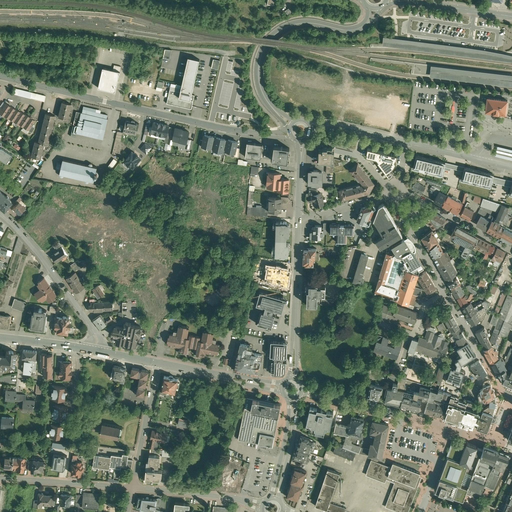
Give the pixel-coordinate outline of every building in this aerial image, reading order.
[(383,37),(382,45),(511,61),(511,55),(506,54),(485,50),(462,47),(433,42),(383,37)] [(172,50),(165,49),(163,58),(170,59),(172,50)] [(200,59),(188,57),(180,92),(179,97),(191,100),(192,94),(200,59)] [(220,61),(214,59),(212,68),(218,69),(220,61)] [(511,74),(431,65),(429,77),(481,83),(511,86),(511,74)] [(103,68),(98,88),(115,92),(120,72),(103,68)] [(37,93),(14,88),(13,94),(35,99),(37,93)] [(180,92),(171,89),(169,96),(168,96),(167,103),(192,109),(195,95),(192,94),(191,100),(179,97),(180,92)] [(46,96),(37,93),(35,99),(44,102),(46,96)] [(507,100),(488,98),(486,112),(506,114),(507,100)] [(71,104),(62,102),(58,117),(67,119),(71,104)] [(2,108),(0,111),(0,113),(4,116),(5,115),(11,106),(10,105),(9,105),(6,103),(2,108)] [(11,106),(5,115),(9,118),(16,109),(14,108),(11,106)] [(16,109),(9,118),(14,121),(20,111),(19,110),(19,111),(16,109)] [(108,115),(83,109),(82,113),(81,112),(81,113),(80,118),(79,117),(79,118),(78,123),(78,122),(78,123),(77,127),(77,128),(76,132),(76,133),(103,139),(104,134),(105,134),(104,134),(106,129),(107,124),(108,119),(107,119),(108,115)] [(14,121),(18,124),(19,124),(25,114),(24,113),(24,114),(20,111),(14,121)] [(25,114),(19,124),(23,127),(30,116),(29,116),(25,114)] [(54,116),(46,114),(38,142),(35,142),(31,157),(40,159),(44,144),(47,145),(54,116)] [(30,116),(23,127),(28,130),(35,120),(31,118),(32,117),(30,116)] [(132,122),(126,120),(123,131),(124,131),(124,130),(132,132),(132,133),(137,134),(139,123),(135,122),(135,121),(132,120),(132,122)] [(161,124),(154,122),(151,132),(159,134),(161,124)] [(169,126),(161,124),(159,134),(166,136),(167,136),(167,134),(169,126)] [(174,135),(173,139),(180,141),(182,130),(175,128),(174,135)] [(189,132),(182,130),(183,130),(182,130),(180,141),(186,143),(187,143),(187,139),(189,132)] [(214,137),(205,135),(204,140),(202,146),(211,148),(213,139),(214,137)] [(225,139),(217,137),(216,140),(214,149),(214,150),(222,152),(223,152),(224,146),(225,139)] [(237,142),(228,140),(227,146),(226,151),(234,153),(235,153),(236,147),(237,142)] [(263,144),(247,142),(245,157),(261,159),(263,144)] [(145,143),(141,149),(147,153),(151,148),(145,143)] [(0,158),(6,162),(11,154),(0,147),(0,146),(0,158)] [(289,148),(274,146),(272,161),(287,163),(289,148)] [(511,148),(498,146),(496,155),(511,159),(511,148)] [(334,148),(323,148),(323,150),(319,150),(319,157),(317,157),(317,162),(326,162),(334,162),(334,148)] [(397,155),(367,148),(366,153),(366,157),(372,158),(376,159),(378,161),(377,162),(389,177),(393,174),(391,170),(392,169),(393,168),(394,166),(395,165),(395,164),(396,163),(396,162),(395,161),(395,160),(396,160),(397,155)] [(132,152),(123,162),(124,164),(128,168),(130,167),(131,166),(133,168),(140,158),(132,152)] [(416,155),(412,168),(442,175),(444,167),(445,162),(416,155)] [(111,168),(117,161),(114,158),(108,166),(111,168)] [(71,161),(68,161),(68,160),(67,160),(67,161),(63,160),(63,159),(62,164),(58,164),(57,168),(61,169),(60,174),(60,175),(61,177),(62,177),(64,176),(64,175),(68,176),(69,176),(72,177),(73,177),(77,178),(81,179),(85,180),(85,181),(86,182),(88,183),(89,182),(89,181),(94,182),(95,178),(96,178),(98,176),(99,174),(97,172),(96,171),(97,167),(93,166),(93,165),(92,164),(90,163),(89,164),(89,165),(84,164),(80,163),(76,163),(76,162),(72,162),(72,161),(71,161)] [(464,167),(445,162),(444,167),(463,171),(464,167)] [(360,185),(357,185),(357,187),(353,188),(352,186),(346,188),(347,189),(343,190),(343,189),(339,190),(342,200),(369,193),(374,184),(358,164),(350,170),(352,173),(353,173),(356,175),(354,176),(358,181),(359,180),(362,183),(363,184),(362,185),(360,186),(360,185)] [(259,167),(251,166),(251,174),(258,175),(259,167)] [(463,171),(461,180),(490,187),(492,182),(493,176),(494,174),(464,167),(463,171)] [(313,171),(309,171),(309,183),(313,183),(313,184),(318,184),(318,183),(322,183),(322,172),(318,171),(318,170),(313,170),(313,171)] [(280,173),(269,173),(269,175),(267,175),(267,184),(268,184),(268,187),(278,188),(278,190),(282,191),(282,190),(285,190),(285,191),(288,191),(289,179),(280,179),(280,173)] [(511,181),(493,176),(492,182),(511,187),(511,181)] [(443,185),(426,179),(425,182),(432,185),(430,190),(438,194),(439,191),(443,185)] [(419,183),(415,180),(411,189),(422,194),(426,187),(419,184),(419,183)] [(12,202),(0,191),(0,205),(4,210),(8,206),(12,202)] [(447,195),(439,191),(438,194),(434,201),(441,205),(447,195)] [(316,194),(313,195),(313,196),(308,197),(310,202),(315,200),(316,207),(324,205),(321,193),(318,194),(316,194)] [(456,201),(447,195),(441,205),(451,210),(456,201)] [(280,198),(269,197),(268,211),(281,212),(281,203),(288,203),(288,202),(289,201),(289,199),(288,198),(288,197),(281,197),(280,198)] [(501,204),(483,199),(481,206),(498,212),(501,204)] [(462,204),(456,201),(451,210),(457,214),(462,204)] [(17,203),(13,208),(19,214),(25,208),(19,202),(17,203)] [(402,235),(384,205),(383,205),(383,204),(382,204),(379,206),(379,207),(373,220),(383,236),(376,241),(380,248),(381,248),(402,235)] [(509,207),(501,204),(498,212),(495,219),(494,222),(505,227),(508,221),(511,214),(511,207),(509,206),(509,207)] [(361,208),(357,220),(368,225),(375,208),(372,205),(361,208)] [(467,208),(465,206),(460,215),(469,220),(474,211),(467,208)] [(435,213),(426,218),(433,229),(434,228),(446,219),(435,213)] [(491,222),(481,217),(476,225),(487,230),(491,222)] [(447,220),(439,226),(442,230),(452,222),(447,220)] [(289,230),(290,223),(286,223),(281,222),(281,223),(276,223),(275,247),(272,247),(272,254),(275,254),(275,256),(279,256),(279,257),(285,257),(285,256),(288,256),(289,250),(289,243),(287,243),(287,236),(289,236),(289,230)] [(505,227),(494,222),(493,223),(491,222),(487,230),(499,237),(504,228),(505,227)] [(337,234),(336,242),(346,243),(347,234),(354,234),(354,225),(344,225),(344,226),(340,225),(340,224),(330,224),(329,234),(337,234)] [(322,225),(315,225),(315,227),(312,227),(312,232),(310,232),(310,238),(315,238),(315,237),(321,237),(321,239),(321,236),(323,236),(323,229),(321,229),(322,225)] [(468,231),(462,228),(457,226),(451,236),(467,245),(467,246),(470,241),(473,234),(468,232),(468,231)] [(439,230),(436,232),(434,228),(433,229),(432,230),(437,238),(442,235),(439,230)] [(511,232),(511,231),(504,228),(499,237),(511,243),(511,232)] [(432,230),(422,237),(429,250),(438,242),(439,241),(437,238),(432,230)] [(450,240),(444,236),(441,241),(447,245),(448,243),(450,240)] [(406,237),(392,245),(397,255),(403,256),(414,250),(406,237)] [(474,244),(473,246),(486,253),(486,252),(491,244),(478,237),(474,244)] [(17,239),(13,251),(20,253),(24,241),(17,239)] [(467,245),(461,255),(466,259),(468,255),(469,253),(473,246),(474,244),(470,241),(467,246),(467,245)] [(59,242),(58,242),(53,246),(57,251),(62,247),(59,242)] [(438,242),(429,250),(434,258),(444,252),(438,242)] [(497,247),(491,244),(486,252),(488,253),(493,256),(497,247)] [(57,251),(55,252),(56,253),(52,256),(56,262),(64,257),(63,257),(67,254),(62,247),(57,251)] [(505,252),(497,247),(493,256),(491,258),(495,261),(496,259),(500,261),(503,257),(504,255),(505,252)] [(316,249),(308,248),(308,250),(304,250),(304,255),(303,255),(303,263),(305,263),(305,265),(313,265),(313,260),(315,260),(315,258),(319,258),(319,253),(316,253),(316,249)] [(414,250),(403,256),(405,260),(404,261),(405,262),(400,265),(402,267),(402,268),(401,269),(404,274),(399,288),(396,287),(397,286),(391,283),(390,282),(389,281),(388,282),(386,282),(391,267),(390,267),(390,266),(383,264),(379,275),(380,275),(374,293),(381,294),(409,304),(412,294),(414,287),(418,274),(419,271),(420,271),(420,269),(424,267),(414,250)] [(394,253),(387,251),(383,264),(390,266),(394,253)] [(444,252),(434,258),(438,266),(451,259),(449,259),(448,257),(449,256),(446,251),(444,252)] [(16,253),(7,283),(6,282),(5,284),(10,285),(12,286),(22,255),(16,253)] [(362,254),(353,281),(360,282),(362,277),(368,256),(362,254)] [(79,262),(72,267),(75,271),(78,269),(78,270),(84,266),(81,261),(79,262)] [(446,262),(439,266),(444,276),(451,271),(449,268),(446,262)] [(288,268),(269,265),(266,280),(285,284),(288,268)] [(422,272),(419,274),(418,276),(419,277),(418,278),(422,284),(431,278),(426,270),(422,272)] [(451,271),(444,276),(447,281),(454,276),(451,271)] [(85,286),(75,272),(67,278),(76,292),(85,286)] [(456,276),(452,278),(453,279),(448,282),(451,288),(459,284),(460,283),(456,276)] [(56,295),(45,277),(41,280),(42,283),(39,285),(42,289),(39,291),(40,291),(36,293),(39,298),(41,296),(43,300),(47,297),(50,302),(54,299),(53,297),(56,295)] [(431,278),(422,284),(427,292),(429,291),(432,289),(436,287),(431,278)] [(486,283),(480,280),(477,285),(483,288),(486,283)] [(5,284),(4,283),(0,294),(0,306),(2,307),(10,285),(5,284)] [(318,284),(306,284),(306,291),(307,291),(307,305),(317,305),(318,295),(324,295),(324,290),(325,290),(325,286),(318,286),(318,284)] [(459,284),(451,288),(456,297),(463,293),(464,292),(459,284)] [(99,285),(93,288),(95,291),(94,292),(98,298),(104,294),(99,285)] [(498,287),(493,285),(490,292),(495,295),(498,287)] [(422,289),(414,287),(412,294),(418,296),(418,294),(420,295),(422,289)] [(464,296),(463,293),(456,297),(462,307),(468,303),(468,302),(471,300),(474,294),(468,291),(464,296)] [(286,299),(260,292),(256,305),(265,308),(264,312),(261,311),(257,324),(271,328),(275,315),(272,314),(273,310),(282,313),(286,299)] [(494,295),(489,292),(486,301),(491,303),(494,295)] [(503,292),(497,305),(502,308),(508,294),(503,292)] [(418,296),(412,294),(409,304),(414,306),(418,296)] [(511,316),(511,296),(508,295),(499,317),(504,320),(508,322),(510,320),(511,316)] [(26,302),(14,299),(12,307),(23,311),(26,302)] [(481,301),(472,306),(470,302),(468,303),(462,307),(472,325),(483,318),(486,311),(490,303),(485,301),(482,302),(481,301)] [(95,302),(90,303),(91,303),(91,305),(89,305),(89,311),(104,311),(109,310),(109,302),(103,302),(95,302)] [(417,313),(396,305),(397,305),(396,304),(395,309),(383,304),(381,310),(382,311),(380,317),(382,317),(379,324),(393,330),(398,317),(414,322),(414,323),(418,312),(417,313)] [(497,306),(493,314),(499,316),(502,308),(497,306)] [(39,309),(35,309),(34,312),(33,312),(31,325),(35,325),(35,328),(38,328),(38,331),(38,328),(41,329),(42,326),(46,327),(48,314),(46,314),(47,310),(42,310),(42,309),(39,308),(39,309)] [(451,313),(443,317),(444,320),(445,319),(449,326),(456,321),(451,313)] [(10,316),(0,314),(0,326),(8,327),(9,323),(10,323),(10,316)] [(499,317),(493,314),(490,324),(496,326),(499,317)] [(104,320),(100,315),(92,321),(99,330),(107,324),(107,323),(112,319),(110,316),(104,320)] [(70,316),(63,316),(63,317),(58,317),(58,318),(57,318),(56,324),(57,325),(57,331),(56,331),(56,332),(64,333),(65,333),(67,332),(68,334),(69,334),(70,333),(71,332),(74,332),(76,331),(76,328),(75,327),(72,326),(73,321),(72,321),(72,318),(70,316)] [(504,320),(499,317),(496,326),(495,329),(501,331),(504,320)] [(456,321),(449,326),(452,331),(459,327),(456,321)] [(131,324),(126,323),(124,329),(116,327),(115,330),(112,330),(112,335),(117,336),(116,342),(119,343),(120,342),(125,343),(125,344),(126,343),(135,345),(138,333),(139,333),(140,327),(131,325),(131,324)] [(214,332),(204,330),(202,340),(200,340),(200,337),(190,335),(189,338),(187,337),(189,327),(179,325),(178,332),(174,331),(173,335),(169,334),(167,344),(169,345),(172,345),(172,346),(172,345),(178,346),(178,345),(180,345),(179,351),(179,350),(181,351),(181,352),(188,353),(189,346),(196,348),(195,354),(202,356),(202,355),(204,355),(204,356),(205,350),(207,350),(207,352),(213,353),(213,354),(213,353),(215,354),(218,354),(220,344),(216,343),(216,339),(213,339),(214,332)] [(430,327),(429,330),(427,330),(425,337),(426,338),(426,339),(419,337),(418,341),(416,340),(416,343),(411,341),(409,348),(414,350),(414,348),(415,348),(415,350),(422,352),(421,353),(426,355),(426,354),(432,356),(432,357),(437,358),(444,360),(448,347),(430,341),(430,339),(432,340),(435,333),(433,332),(434,329),(430,327)] [(484,327),(476,332),(485,349),(492,345),(490,342),(487,336),(487,335),(488,334),(484,327)] [(460,328),(452,332),(454,336),(456,339),(464,335),(460,328)] [(389,339),(379,335),(384,338),(382,343),(377,341),(373,350),(374,351),(374,350),(388,355),(386,361),(389,355),(397,358),(394,364),(395,364),(400,348),(395,346),(394,348),(387,345),(389,339)] [(464,335),(456,339),(457,341),(460,346),(468,341),(464,335)] [(287,342),(271,341),(270,356),(275,356),(275,360),(272,360),(271,373),(282,374),(283,374),(284,373),(285,372),(286,371),(286,370),(286,361),(283,361),(283,357),(287,357),(287,342)] [(476,356),(468,342),(457,349),(456,350),(457,353),(455,354),(458,359),(455,361),(457,364),(455,368),(450,366),(445,381),(460,386),(465,371),(460,370),(462,364),(476,356)] [(259,354),(250,352),(250,348),(251,349),(252,346),(241,343),(240,347),(239,347),(238,355),(238,357),(247,359),(246,364),(247,366),(249,366),(251,365),(259,366),(260,367),(262,354),(259,354)] [(485,349),(483,350),(490,363),(498,359),(495,354),(496,354),(496,353),(497,353),(497,352),(496,349),(498,348),(495,343),(492,345),(485,349)] [(0,372),(2,372),(2,367),(7,367),(7,368),(10,368),(10,367),(14,368),(16,352),(13,351),(11,350),(9,351),(6,351),(6,356),(1,355),(0,355),(0,354),(0,372)] [(37,351),(24,350),(23,358),(29,359),(36,360),(37,351)] [(52,355),(46,355),(46,354),(42,353),(42,360),(42,365),(42,368),(44,368),(44,376),(43,376),(52,377),(53,365),(52,365),(52,355)] [(251,365),(249,366),(247,366),(246,364),(247,359),(238,357),(237,358),(234,370),(257,374),(259,366),(251,365)] [(498,359),(490,363),(497,375),(498,373),(505,369),(506,368),(504,364),(505,363),(505,362),(503,359),(501,359),(500,357),(498,359)] [(36,360),(29,359),(29,361),(25,361),(24,373),(35,374),(36,361),(36,360)] [(479,360),(471,365),(478,378),(479,378),(487,373),(484,369),(485,368),(482,365),(480,361),(479,360)] [(72,362),(62,362),(62,364),(61,365),(61,368),(62,369),(62,371),(61,371),(61,374),(62,374),(62,378),(70,378),(71,378),(71,375),(72,375),(72,371),(72,362)] [(121,367),(114,365),(113,372),(112,372),(111,377),(121,379),(120,383),(124,384),(126,378),(124,377),(126,368),(126,367),(125,366),(123,365),(122,366),(121,366),(121,367)] [(440,366),(436,379),(441,381),(446,368),(440,366)] [(149,371),(142,370),(141,371),(139,371),(140,369),(132,368),(131,375),(138,377),(138,376),(140,377),(138,385),(139,385),(138,387),(136,395),(144,396),(145,389),(144,389),(145,387),(146,387),(149,371)] [(509,377),(505,375),(507,371),(505,369),(498,373),(503,382),(503,383),(504,383),(511,386),(511,379),(509,378),(509,377)] [(173,377),(172,376),(170,376),(169,377),(164,376),(161,391),(161,392),(162,392),(162,393),(163,394),(164,394),(165,394),(165,393),(166,393),(166,391),(175,393),(176,389),(178,390),(180,383),(177,382),(178,379),(173,378),(173,377)] [(406,379),(399,377),(398,384),(397,390),(404,391),(405,386),(406,379)] [(489,380),(485,382),(485,383),(483,384),(483,385),(484,386),(483,388),(483,389),(481,389),(480,391),(480,390),(479,392),(480,392),(479,394),(479,395),(478,395),(477,397),(480,403),(481,403),(484,402),(485,401),(490,399),(491,398),(491,397),(495,396),(495,395),(494,392),(492,387),(491,384),(490,384),(489,381),(489,380)] [(378,384),(375,383),(375,385),(370,384),(369,391),(368,396),(373,397),(373,398),(379,399),(380,392),(381,392),(383,386),(378,386),(378,384)] [(398,384),(393,383),(392,388),(392,389),(386,388),(385,396),(386,396),(385,402),(400,406),(401,403),(404,391),(397,390),(398,384)] [(67,388),(55,386),(54,391),(53,391),(52,394),(53,394),(53,399),(65,401),(67,388)] [(415,389),(405,386),(404,391),(401,403),(400,406),(401,406),(410,408),(412,407),(412,406),(414,406),(414,407),(413,408),(414,408),(415,409),(418,410),(424,412),(428,400),(427,400),(430,390),(420,387),(419,392),(415,391),(415,389)] [(451,395),(431,387),(430,390),(427,400),(428,400),(433,401),(434,398),(435,398),(448,402),(451,395)] [(16,392),(6,391),(5,399),(15,400),(16,394),(16,392)] [(35,401),(28,400),(28,399),(26,399),(26,395),(19,394),(18,400),(23,401),(22,408),(34,410),(34,405),(35,405),(35,401)] [(459,401),(458,400),(459,398),(451,395),(443,417),(447,418),(449,420),(450,420),(452,421),(454,421),(455,421),(459,423),(460,420),(467,403),(459,401)] [(495,396),(491,397),(491,398),(490,399),(489,406),(483,410),(492,414),(493,414),(495,407),(495,403),(496,403),(495,396)] [(281,404),(247,397),(238,439),(272,446),(281,404)] [(433,401),(428,400),(424,412),(440,416),(444,404),(433,401)] [(476,404),(468,401),(467,403),(460,420),(461,420),(462,421),(475,425),(480,412),(474,410),(476,404)] [(68,407),(55,405),(55,410),(53,410),(53,413),(54,413),(53,419),(66,420),(68,407)] [(319,412),(316,412),(317,409),(310,407),(307,423),(311,424),(310,428),(309,432),(324,435),(325,431),(326,427),(330,428),(334,413),(327,411),(326,414),(324,414),(322,412),(321,411),(319,412)] [(483,410),(481,410),(480,412),(475,425),(484,429),(485,429),(486,429),(489,422),(490,421),(490,418),(491,418),(491,417),(492,414),(483,410)] [(364,419),(352,416),(349,427),(340,425),(338,433),(347,435),(350,436),(350,434),(351,432),(353,433),(360,434),(364,419)] [(14,418),(2,417),(1,427),(5,427),(5,426),(13,426),(14,418)] [(388,424),(373,421),(371,432),(376,433),(374,444),(371,443),(370,450),(369,456),(373,456),(380,458),(382,458),(386,435),(388,424)] [(122,427),(102,423),(102,426),(101,431),(100,434),(119,438),(120,434),(121,434),(122,430),(121,430),(122,427)] [(65,426),(52,424),(52,430),(50,429),(50,432),(51,432),(50,438),(63,439),(65,426)] [(167,434),(152,431),(151,439),(150,443),(154,444),(155,440),(165,443),(167,434)] [(350,436),(347,435),(345,441),(343,447),(353,451),(355,446),(352,444),(351,443),(352,441),(350,441),(351,435),(351,434),(350,434),(350,436)] [(312,439),(301,436),(297,446),(296,446),(293,457),(305,461),(304,462),(307,463),(309,458),(308,458),(310,450),(313,451),(316,442),(311,440),(312,439)] [(465,447),(452,445),(451,453),(450,452),(440,478),(436,489),(439,490),(439,492),(463,501),(468,488),(461,486),(468,465),(470,466),(471,466),(473,459),(475,454),(477,447),(477,446),(466,443),(465,447)] [(343,447),(336,445),(333,453),(353,460),(356,452),(343,447)] [(498,451),(484,446),(483,449),(480,456),(480,457),(494,463),(497,454),(498,451)] [(483,449),(477,447),(475,454),(480,456),(483,449)] [(175,451),(170,450),(163,450),(162,451),(162,454),(162,457),(173,458),(175,451)] [(67,456),(53,454),(52,466),(65,468),(67,456)] [(503,456),(498,454),(497,454),(494,463),(493,466),(501,469),(503,470),(508,458),(504,457),(505,456),(503,456)] [(160,456),(149,455),(148,469),(146,469),(145,480),(153,480),(153,479),(160,480),(161,475),(162,475),(162,471),(158,470),(160,456)] [(24,457),(18,456),(18,457),(13,457),(12,468),(16,468),(16,469),(18,469),(19,470),(20,471),(21,470),(23,470),(24,466),(25,459),(24,459),(24,457)] [(10,458),(5,458),(4,467),(12,468),(13,457),(10,457),(10,458)] [(468,487),(468,488),(481,493),(484,485),(493,466),(494,463),(480,457),(468,487)] [(82,462),(77,461),(77,459),(73,458),(72,474),(79,474),(80,475),(81,475),(82,475),(81,474),(82,473),(81,472),(81,471),(83,471),(84,466),(84,465),(83,465),(83,464),(82,464),(82,462)] [(44,460),(32,459),(31,470),(33,471),(34,471),(35,472),(36,471),(37,471),(43,471),(44,460)] [(420,473),(393,462),(391,467),(378,462),(371,460),(369,467),(367,472),(395,482),(386,505),(401,510),(399,511),(408,511),(418,487),(415,486),(420,473)] [(493,466),(484,485),(493,489),(501,469),(493,466)] [(307,471),(295,467),(293,473),(292,476),(290,482),(291,482),(289,488),(288,490),(286,496),(298,500),(303,486),(302,485),(307,471)] [(328,469),(315,506),(327,510),(329,503),(340,473),(328,469)] [(234,474),(224,473),(223,473),(223,478),(223,485),(233,486),(234,474)] [(481,493),(468,488),(466,493),(471,495),(479,498),(481,493)] [(52,495),(43,495),(43,493),(39,493),(38,500),(38,503),(38,504),(43,504),(51,504),(52,497),(52,495)] [(72,495),(62,494),(61,496),(61,499),(61,500),(61,505),(69,505),(70,499),(71,500),(72,495)] [(98,496),(84,496),(84,506),(97,507),(98,496)] [(149,499),(149,498),(146,498),(146,499),(140,498),(138,508),(151,511),(153,511),(154,511),(155,511),(155,510),(156,505),(157,500),(149,499)] [(183,511),(184,507),(190,507),(190,504),(175,502),(174,511),(183,511)] [(345,511),(346,509),(329,503),(327,510),(330,511),(329,511),(345,511)]
